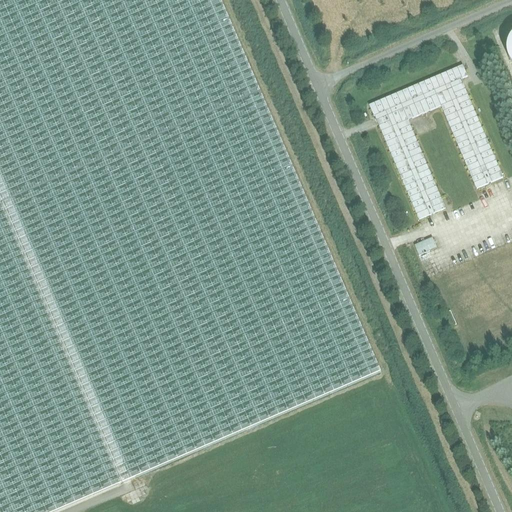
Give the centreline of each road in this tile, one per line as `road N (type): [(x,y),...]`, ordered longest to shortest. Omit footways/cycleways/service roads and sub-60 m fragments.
road 1 (unclassified): [(500,511),(316,84)]
road 2 (unclassified): [(316,84),(511,1)]
